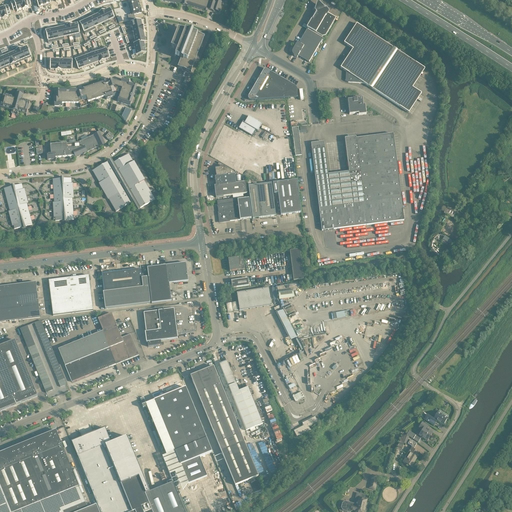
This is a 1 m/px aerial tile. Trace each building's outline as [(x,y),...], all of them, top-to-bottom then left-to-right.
[(17,0),(11,2),(13,10),(16,9),(17,11),(23,9),(23,10),(19,0),(17,0)] [(29,0),(19,0),(23,10),(29,8),(28,5),(31,4),(29,0)] [(135,2),(128,3),(129,10),(140,8),(140,7),(140,6),(140,4),(139,4),(138,0),(135,1),(135,2)] [(188,5),(207,11),(208,9),(214,11),(214,10),(219,11),(222,1),(218,0),(159,0),(181,4),(188,5)] [(326,36),(336,17),(327,13),(327,12),(323,9),(324,7),(318,1),(315,10),(316,11),(307,27),(309,28),(308,29),(322,37),(322,36),(326,36)] [(8,4),(0,7),(0,11),(3,19),(8,17),(8,15),(11,14),(8,4)] [(130,15),(128,15),(129,19),(135,18),(134,14),(142,13),(141,9),(140,9),(140,8),(129,10),(130,15)] [(105,10),(104,11),(110,22),(109,20),(114,18),(110,9),(105,11),(105,10)] [(104,11),(99,13),(105,25),(110,22),(104,11)] [(99,14),(95,16),(99,25),(104,23),(105,25),(99,13),(99,14)] [(95,16),(90,18),(95,29),(96,29),(95,27),(99,25),(95,16)] [(90,18),(85,20),(90,32),(95,29),(90,18)] [(85,20),(80,23),(85,34),(90,32),(85,20)] [(360,80),(411,109),(422,91),(422,90),(414,85),(426,63),(356,23),(345,41),(354,46),(342,66),(347,69),(346,71),(346,78),(349,80),(360,80)] [(62,27),(56,28),(59,41),(64,39),(62,27)] [(56,28),(51,30),(54,42),(59,41),(56,28)] [(182,29),(181,30),(179,29),(179,28),(178,29),(171,47),(171,48),(172,48),(172,47),(174,48),(174,49),(175,49),(177,50),(175,56),(180,58),(179,59),(181,59),(178,67),(179,67),(179,68),(182,69),(182,70),(183,69),(186,70),(185,71),(186,71),(186,70),(189,71),(189,72),(191,72),(205,36),(203,36),(203,35),(200,34),(200,33),(199,34),(197,33),(197,32),(196,32),(196,33),(193,32),(193,31),(193,32),(191,31),(190,31),(189,32),(185,30),(184,31),(182,30),(182,29)] [(322,37),(308,29),(307,29),(299,43),(297,42),(293,50),(292,51),(292,52),(292,53),(292,54),(293,54),(293,55),(294,56),(297,57),(298,56),(309,62),(323,38),(322,37)] [(46,34),(45,34),(46,38),(47,37),(48,40),(48,43),(54,42),(51,30),(46,31),(46,34)] [(105,46),(100,48),(104,60),(105,60),(110,58),(105,46)] [(21,48),(26,59),(31,57),(29,53),(30,52),(29,49),(28,50),(27,47),(22,49),(21,48)] [(145,47),(135,49),(136,55),(139,54),(140,55),(143,55),(143,54),(146,53),(145,47)] [(21,48),(16,51),(21,61),(26,59),(21,48)] [(96,51),(95,51),(99,62),(104,60),(100,48),(101,50),(96,52),(96,51)] [(16,51),(11,53),(16,64),(21,61),(16,51)] [(95,51),(90,53),(94,64),(99,62),(95,51)] [(11,53),(6,55),(11,66),(16,64),(11,53)] [(90,53),(85,55),(89,65),(94,64),(90,53)] [(6,55),(1,57),(6,68),(11,66),(6,55)] [(80,55),(74,57),(79,69),(84,67),(80,55)] [(80,55),(84,67),(89,65),(85,55),(80,56),(80,55)] [(265,68),(248,96),(248,97),(248,98),(248,99),(249,99),(249,100),(250,100),(251,100),(297,97),(297,90),(297,89),(297,88),(296,88),(296,87),(295,87),(295,86),(294,85),(265,68)] [(118,101),(130,105),(137,85),(134,84),(134,85),(129,83),(130,81),(122,79),(121,82),(112,79),(108,81),(108,79),(102,80),(103,82),(84,88),(84,90),(77,93),(77,90),(56,90),(56,98),(54,98),(55,102),(54,102),(54,106),(62,106),(62,103),(84,103),(85,106),(89,104),(88,102),(105,96),(107,99),(114,97),(113,93),(116,92),(120,93),(118,101)] [(24,91),(18,89),(15,98),(4,95),(0,107),(12,110),(11,112),(12,114),(16,115),(18,114),(18,112),(27,114),(30,102),(21,100),(24,91)] [(264,115),(263,103),(246,104),(264,115)] [(126,108),(122,116),(123,118),(126,122),(132,110),(126,108)] [(246,118),(240,114),(234,124),(240,127),(246,118)] [(251,121),(246,118),(240,127),(246,130),(251,121)] [(256,124),(251,121),(246,130),(250,133),(251,134),(256,124)] [(229,132),(235,136),(240,127),(234,124),(229,132)] [(256,124),(251,134),(254,136),(256,137),(262,127),(256,124)] [(296,152),(302,152),(300,124),(294,125),(296,152)] [(235,136),(240,139),(246,130),(240,127),(235,136)] [(262,127),(256,137),(258,138),(261,140),(267,130),(262,127)] [(240,139),(245,142),(250,133),(246,130),(240,139)] [(271,133),(267,130),(261,140),(265,142),(271,133)] [(78,142),(50,145),(51,154),(47,154),(47,160),(56,159),(56,158),(74,156),(75,158),(87,152),(99,146),(100,147),(105,144),(99,132),(94,134),(94,135),(78,142)] [(110,132),(105,137),(110,141),(114,136),(110,132)] [(315,161),(321,227),(392,221),(393,232),(405,231),(404,227),(402,227),(401,225),(405,224),(400,173),(399,174),(395,132),(346,137),(349,170),(328,172),(325,139),(312,141),(313,156),(311,157),(311,161),(315,161)] [(245,142),(249,144),(254,136),(251,134),(250,133),(245,142)] [(249,144),(253,147),(258,138),(256,137),(254,136),(249,144)] [(253,147),(258,149),(263,141),(258,138),(253,147)] [(258,149),(262,152),(267,143),(263,141),(258,149)] [(262,152),(274,159),(272,147),(267,143),(262,152)] [(230,151),(223,147),(217,158),(223,161),(230,151)] [(230,151),(223,161),(229,164),(235,154),(230,151)] [(100,183),(99,183),(108,200),(109,199),(116,211),(116,212),(132,203),(136,211),(140,209),(140,208),(155,199),(144,181),(145,180),(134,161),(133,162),(129,154),(113,163),(111,159),(108,161),(108,162),(92,171),(93,171),(100,183)] [(235,154),(229,164),(234,168),(240,157),(235,154)] [(240,157),(234,168),(239,171),(245,160),(240,157)] [(245,160),(239,171),(244,174),(250,163),(245,160)] [(250,163),(244,174),(249,177),(255,166),(250,163)] [(216,176),(215,177),(216,186),(236,183),(235,175),(235,174),(231,175),(230,170),(221,165),(220,168),(215,168),(216,176)] [(255,166),(249,177),(254,180),(260,170),(255,166)] [(260,170),(254,180),(258,182),(278,180),(260,170)] [(74,198),(73,183),(71,183),(71,178),(64,178),(64,177),(60,177),(60,179),(53,179),(54,188),(53,188),(54,195),(54,202),(53,202),(54,217),(55,217),(56,221),(55,221),(63,220),(63,219),(66,218),(66,220),(74,220),(74,219),(73,219),(73,212),(73,205),(72,198),(74,198)] [(297,180),(273,183),(274,193),(278,193),(281,215),(301,212),(297,180)] [(216,186),(214,186),(215,188),(215,194),(216,197),(247,193),(245,182),(241,182),(236,183),(216,186)] [(253,219),(276,216),(272,183),(248,186),(253,219)] [(27,204),(28,203),(24,189),(23,189),(22,184),(15,186),(14,184),(11,185),(11,187),(4,188),(4,189),(7,197),(6,198),(8,204),(10,211),(9,211),(12,223),(12,226),(14,226),(15,229),(14,229),(22,227),(22,225),(25,225),(25,226),(32,224),(30,217),(29,210),(28,210),(27,204)] [(230,221),(240,220),(252,218),(249,198),(238,200),(237,198),(217,201),(219,212),(221,214),(220,215),(220,216),(219,216),(219,217),(219,218),(220,219),(220,220),(221,221),(222,221),(223,222),(224,222),(225,221),(226,221),(226,220),(227,220),(227,219),(230,221)] [(446,208),(444,212),(455,217),(456,213),(446,208)] [(304,279),(300,249),(290,251),(294,280),(304,279)] [(228,258),(230,271),(245,269),(243,257),(228,258)] [(186,263),(147,268),(152,303),(171,301),(169,283),(188,281),(186,263)] [(140,269),(102,274),(104,292),(103,292),(105,309),(150,303),(147,277),(142,278),(140,269)] [(93,310),(89,276),(49,281),(53,316),(93,310)] [(248,279),(231,281),(232,287),(249,285),(248,279)] [(0,286),(0,322),(12,321),(40,317),(36,282),(12,285),(0,286)] [(272,306),(269,288),(237,293),(240,311),(272,306)] [(278,291),(279,299),(294,297),(293,289),(278,291)] [(228,310),(239,308),(237,298),(227,300),(228,310)] [(162,345),(161,340),(177,338),(177,333),(196,331),(193,304),(163,308),(163,310),(144,313),(146,333),(146,334),(147,342),(148,342),(148,347),(162,345)] [(292,338),(299,335),(284,307),(278,310),(292,338)] [(347,309),(332,311),(333,317),(347,315),(347,309)] [(111,313),(98,319),(103,330),(104,331),(103,331),(116,364),(139,355),(131,334),(122,338),(111,313)] [(58,349),(72,382),(116,364),(103,331),(58,349)] [(15,340),(0,346),(0,411),(38,396),(15,340)] [(227,361),(219,364),(246,430),(263,424),(248,387),(239,391),(227,361)] [(235,485),(258,476),(214,366),(191,376),(235,485)] [(183,381),(152,394),(188,484),(207,476),(199,457),(212,452),(211,450),(209,444),(208,444),(183,381)] [(304,396),(302,392),(293,396),(295,401),(298,400),(297,399),(301,397),(302,398),(304,396)] [(434,419),(427,415),(424,419),(434,425),(437,421),(443,425),(447,418),(437,412),(434,419)] [(297,437),(311,430),(309,426),(318,422),(315,416),(302,423),(303,425),(294,430),(297,437)] [(419,436),(427,441),(433,432),(427,429),(429,427),(422,422),(419,428),(421,429),(417,434),(419,435),(419,436)] [(105,428),(71,442),(78,456),(100,511),(184,511),(172,480),(167,482),(168,484),(149,492),(127,436),(111,443),(105,428)] [(0,511),(98,511),(96,505),(88,509),(56,430),(47,434),(48,435),(45,436),(45,435),(0,452),(0,511)] [(407,435),(418,442),(421,438),(409,431),(407,435)] [(417,452),(413,450),(417,444),(411,440),(408,444),(412,447),(403,462),(412,467),(414,463),(413,462),(415,460),(416,460),(418,456),(415,454),(417,452)] [(213,458),(212,457),(211,456),(210,456),(210,455),(208,455),(207,455),(206,456),(205,457),(204,457),(203,458),(203,459),(203,460),(203,461),(203,462),(204,463),(204,464),(205,465),(206,465),(207,466),(208,466),(209,466),(210,466),(211,465),(212,464),(213,463),(213,462),(214,462),(214,461),(214,460),(213,459),(213,458)] [(343,503),(341,507),(343,510),(350,511),(353,511),(353,510),(356,511),(355,511),(363,511),(364,511),(365,511),(367,504),(366,503),(367,500),(364,499),(365,495),(358,493),(356,501),(355,502),(355,504),(354,504),(345,501),(343,503)]
